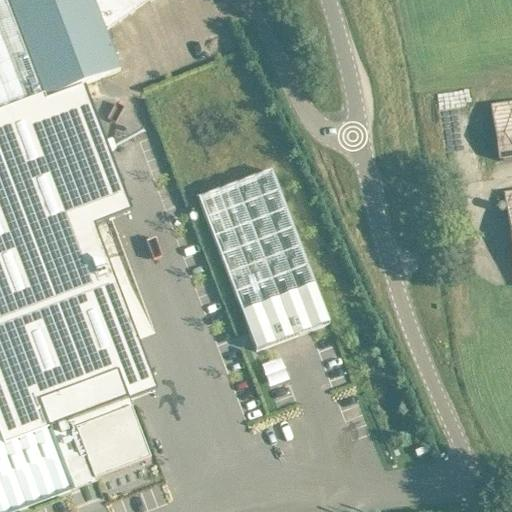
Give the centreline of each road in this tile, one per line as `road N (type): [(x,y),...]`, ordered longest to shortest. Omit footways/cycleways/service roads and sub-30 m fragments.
road 1 (tertiary): [(491,511),(405,317),(362,147)]
road 2 (unclassified): [(362,147),(330,134),(303,109),(250,0)]
road 3 (tertiary): [(362,147),(327,0)]
